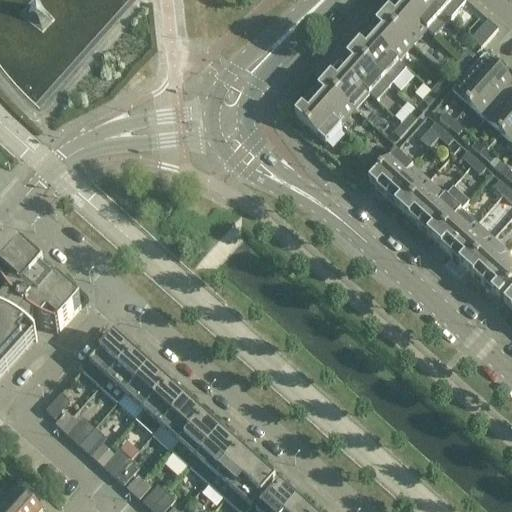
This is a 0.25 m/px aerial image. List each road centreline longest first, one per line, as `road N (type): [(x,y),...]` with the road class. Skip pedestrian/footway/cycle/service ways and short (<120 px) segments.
road 1 (tertiary): [(511,374),(335,216),(235,144),(226,119)]
road 2 (unclassified): [(361,511),(123,296)]
road 3 (unclassified): [(18,200),(66,157),(124,134),(226,119)]
road 4 (tertiary): [(226,119),(227,100),(240,84),(325,0)]
road 5 (unclassified): [(19,412),(123,296)]
road 6 (unclassified): [(123,296),(18,200)]
road 7 (residential): [(109,494),(19,412)]
